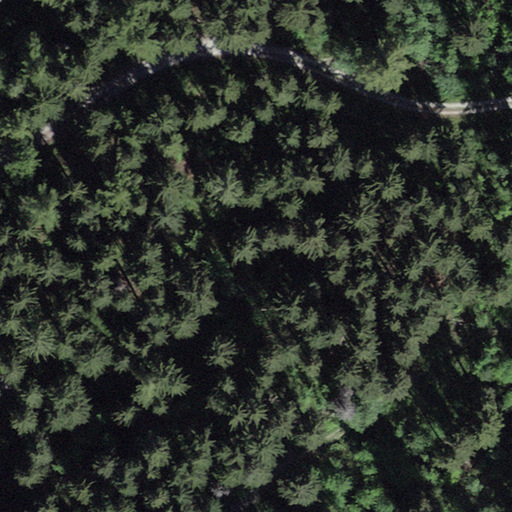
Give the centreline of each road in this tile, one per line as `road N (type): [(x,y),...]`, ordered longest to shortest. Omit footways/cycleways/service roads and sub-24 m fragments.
road 1 (track): [(0,170),(163,64),(262,54),(445,115),(511,108)]
road 2 (track): [(511,315),(227,487),(216,511)]
